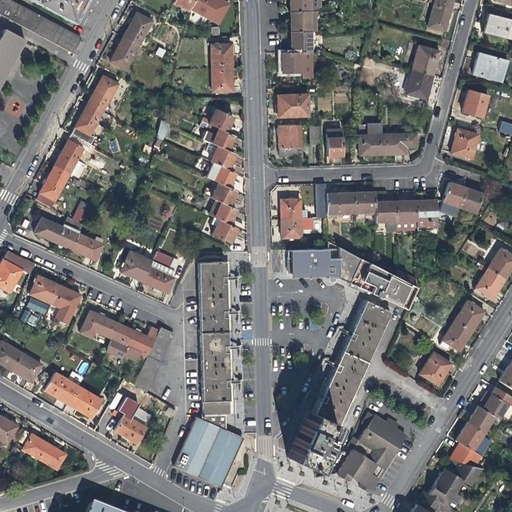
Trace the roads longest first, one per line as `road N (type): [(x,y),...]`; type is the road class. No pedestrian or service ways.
road 1 (residential): [(154,479),(182,405),(178,319),(0,236)]
road 2 (residential): [(473,0),(428,163),(257,176)]
road 3 (residential): [(257,176),(263,486)]
road 4 (residential): [(511,310),(391,499),(374,511)]
road 5 (residential): [(0,213),(117,0)]
road 6 (residential): [(250,0),(257,176)]
road 7 (residential): [(124,462),(0,388)]
road 8 (residential): [(124,462),(0,504)]
